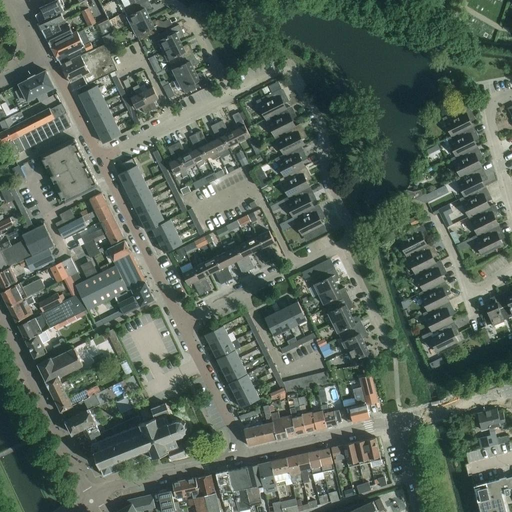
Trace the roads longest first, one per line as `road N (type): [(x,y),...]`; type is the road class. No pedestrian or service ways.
road 1 (residential): [(0,317),(92,496)]
road 2 (residential): [(346,243),(350,229),(328,183),(320,126),(288,66)]
road 3 (residential): [(182,324),(99,157)]
road 4 (tertiary): [(240,458),(399,421)]
road 5 (tertiary): [(92,496),(240,458)]
road 6 (residential): [(99,157),(231,93)]
road 7 (residential): [(240,458),(182,324)]
road 8 (residential): [(297,266),(257,188),(205,213)]
road 9 (residential): [(182,324),(297,266)]
road 10 (residential): [(511,205),(487,114),(496,97),(511,94)]
road 11 (residential): [(99,157),(52,64),(34,55)]
